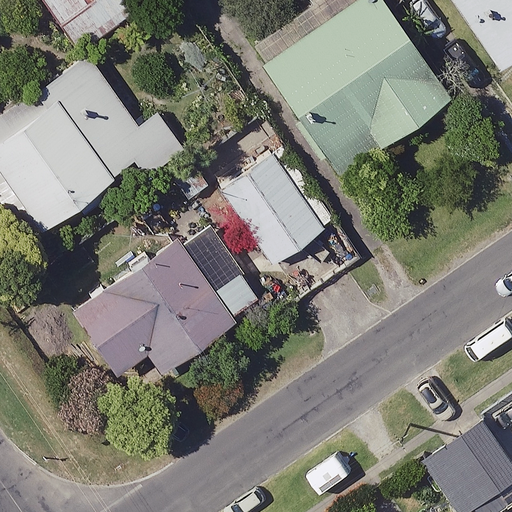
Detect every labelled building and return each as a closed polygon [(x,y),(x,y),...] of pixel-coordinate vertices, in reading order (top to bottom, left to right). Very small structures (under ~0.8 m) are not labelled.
[(149,6),(145,0),(54,0),(85,47),(149,6)] [(353,0),(314,0),(315,1),(258,41),(270,58),(353,0)] [(458,98),(389,0),(354,0),(270,58),(265,62),(344,176),(458,98)] [(511,0),(457,0),(507,71),(511,67),(511,0)] [(100,49),(0,113),(0,196),(29,242),(82,208),(86,213),(122,190),(115,180),(165,148),(100,49)] [(337,225),(284,143),(221,183),(274,265),(337,225)] [(240,324),(182,234),(75,303),(121,375),(152,354),(164,373),(240,324)] [(486,511),(502,511),(511,506),(511,498),(506,490),(511,486),(511,453),(490,419),(430,458),(464,511),(472,511),(482,505),(486,511)]
